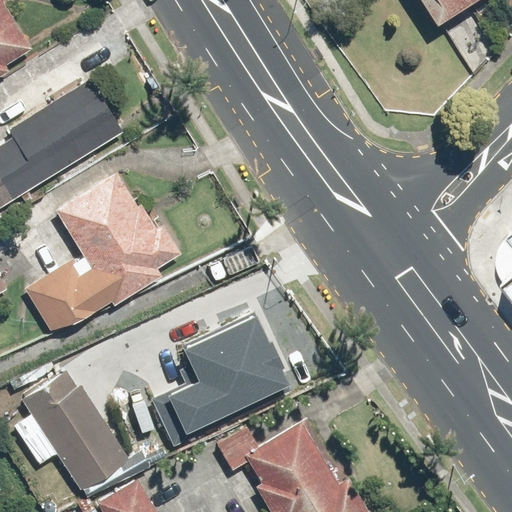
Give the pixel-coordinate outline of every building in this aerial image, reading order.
[(0,0),(0,66),(28,49),(0,3),(0,0)] [(419,0),(435,22),(468,0),(419,0)] [(0,202),(121,128),(90,79),(0,135),(0,202)] [(152,211),(143,217),(115,171),(55,207),(83,252),(26,285),(51,327),(177,253),(152,211)] [(511,231),(505,237),(502,244),(499,251),(499,259),(501,266),(504,271),(511,281),(511,231)] [(159,386),(175,426),(291,379),(261,307),(188,336),(202,369),(159,386)] [(79,486),(124,455),(64,367),(18,398),(79,486)] [(267,511),(366,511),(363,506),(364,506),(346,472),(335,478),(299,419),(257,444),(245,422),(216,438),(231,464),(244,457),(257,480),(251,483),(267,511)] [(405,480),(386,451),(358,469),(377,498),(405,480)] [(81,511),(99,511),(88,491),(81,495),(71,475),(36,494),(45,511),(52,511),(75,500),(81,511)] [(156,511),(134,477),(96,500),(103,511),(156,511)]
